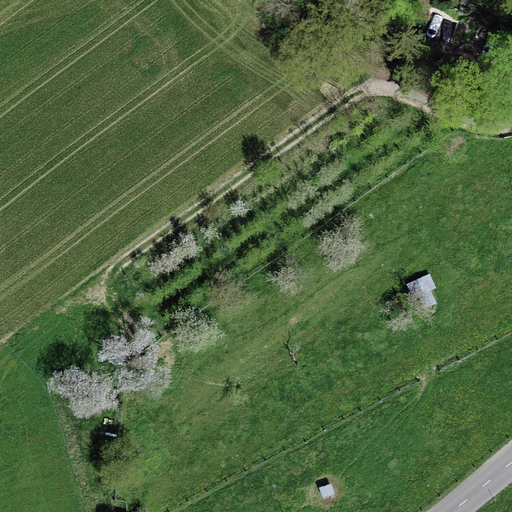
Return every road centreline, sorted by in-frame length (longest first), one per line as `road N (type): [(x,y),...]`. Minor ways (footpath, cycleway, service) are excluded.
road 1 (track): [(511,125),(476,122),(390,88),(361,92),(120,266)]
road 2 (unclassified): [(341,0),(511,79)]
